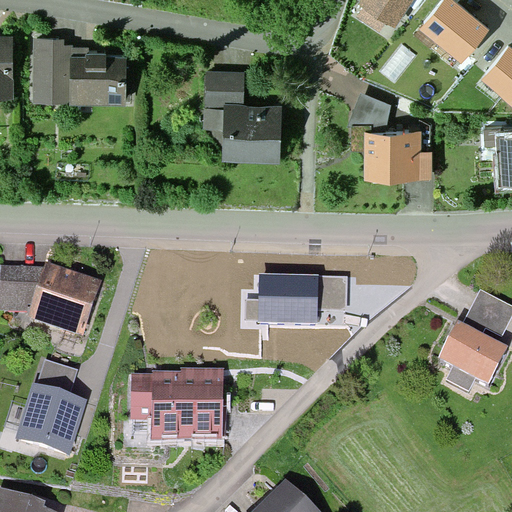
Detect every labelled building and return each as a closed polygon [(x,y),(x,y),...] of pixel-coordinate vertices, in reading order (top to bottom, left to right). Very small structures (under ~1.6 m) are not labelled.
[(413,0),(360,0),(358,4),(363,8),(357,17),(380,32),(387,23),(395,28),(413,0)] [(452,0),(443,0),(420,30),(461,63),(490,30),(452,0)] [(13,36),(0,36),(0,101),(13,101),(13,36)] [(64,39),(34,39),(33,104),(71,104),(71,57),(86,57),(86,54),(86,47),(73,47),(73,45),(64,45),(64,39)] [(511,49),(509,47),(481,80),(511,106),(511,49)] [(86,57),(71,57),(71,104),(70,106),(127,104),(127,57),(107,57),(107,55),(86,54),(86,57)] [(225,104),(245,105),(246,71),(208,70),(204,130),(224,131),(225,104)] [(364,133),(386,133),(391,106),(360,93),(348,127),(351,127),(351,151),(364,151),(364,133)] [(224,131),(223,161),(281,163),(282,106),(245,105),(225,104),(224,131)] [(496,139),(505,138),(505,130),(484,131),(485,147),(497,147),(496,139)] [(364,151),(365,180),(432,181),(432,152),(422,152),(421,133),(386,133),(364,133),(364,151)] [(511,137),(505,138),(496,139),(497,147),(499,187),(511,185),(511,137)] [(45,267),(30,312),(28,316),(84,335),(102,280),(47,261),(45,267)] [(30,312),(45,267),(1,265),(0,311),(30,312)] [(319,274),(260,273),(259,299),(259,320),(259,322),(318,322),(318,310),(319,275),(319,274)] [(348,276),(319,275),(318,310),(347,310),(348,276)] [(511,305),(480,290),(463,322),(499,341),(511,317),(511,305)] [(259,320),(259,299),(246,299),(246,320),(259,320)] [(459,320),(439,357),(454,365),(446,380),(469,391),(476,377),(489,383),(508,346),(499,341),(463,322),(459,320)] [(78,369),(46,359),(37,385),(70,396),(78,369)] [(152,419),(151,439),(223,438),(224,368),(182,368),(182,372),(153,371),(153,373),(132,373),(131,419),(152,419)] [(37,385),(34,383),(16,438),(70,455),(88,400),(70,396),(37,385)] [(321,511),(286,478),(251,511),(321,511)] [(0,511),(59,511),(44,505),(45,499),(0,487),(0,511)]
